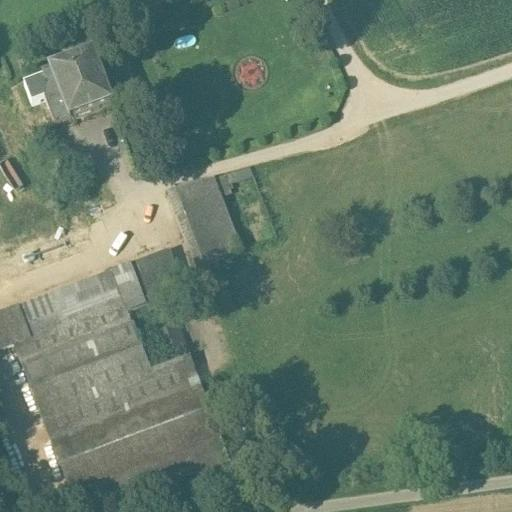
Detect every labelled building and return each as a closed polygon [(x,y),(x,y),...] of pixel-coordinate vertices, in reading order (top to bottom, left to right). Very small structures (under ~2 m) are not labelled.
[(93,61),(50,77),(51,78),(61,104),(70,128),(113,111),(93,61)] [(45,86),(26,94),(33,114),(46,109),(61,104),(51,78),(43,81),(45,86)] [(61,104),(46,109),(50,119),(56,134),(70,128),(61,104)] [(235,195),(232,186),(252,179),(249,169),(216,180),(223,199),(235,195)] [(214,183),(168,198),(197,272),(241,255),(214,183)] [(170,256),(131,271),(146,309),(185,294),(170,256)] [(131,271),(112,278),(121,300),(127,316),(128,316),(146,309),(131,271)] [(23,273),(0,283),(0,294),(27,281),(23,273)] [(112,278),(18,314),(27,337),(121,300),(112,278)] [(121,300),(27,337),(30,344),(14,350),(71,497),(220,440),(191,363),(151,378),(128,316),(127,316),(121,300)] [(18,314),(0,321),(0,355),(14,350),(30,344),(27,337),(18,314)] [(177,328),(160,335),(169,359),(186,352),(177,328)] [(256,393),(243,398),(257,434),(270,429),(256,393)] [(220,440),(71,497),(76,511),(98,511),(228,462),(220,440)]
